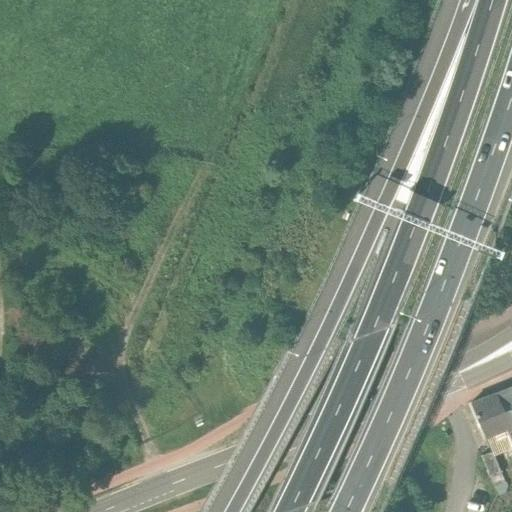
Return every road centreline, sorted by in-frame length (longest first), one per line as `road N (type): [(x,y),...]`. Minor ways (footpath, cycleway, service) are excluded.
road 1 (motorway): [(487,0),(229,511)]
road 2 (motorway): [(490,0),(416,221),(290,511)]
road 3 (tertiary): [(105,511),(448,379),(511,346)]
road 4 (motorway): [(342,511),(432,315),(511,110)]
road 5 (track): [(162,489),(118,364),(208,162)]
